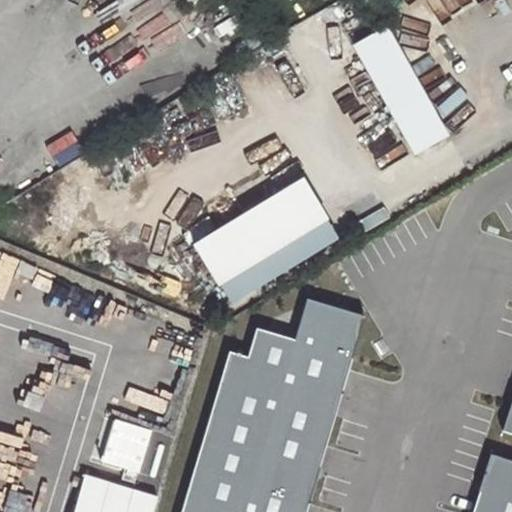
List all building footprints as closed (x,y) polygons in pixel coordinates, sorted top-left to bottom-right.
[(389,26),(358,44),(418,151),(449,133),(389,26)] [(297,176),(189,242),(224,299),(332,234),(297,176)] [(231,352),(182,511),(307,511),(366,320),(309,302),(297,341),(259,329),(250,357),(231,352)] [(511,400),(502,430),(511,433),(511,400)] [(114,415),(100,458),(143,472),(157,428),(114,415)] [(511,511),(511,460),(497,456),(479,511),(511,511)] [(88,477),(77,511),(155,511),(160,498),(88,477)]
